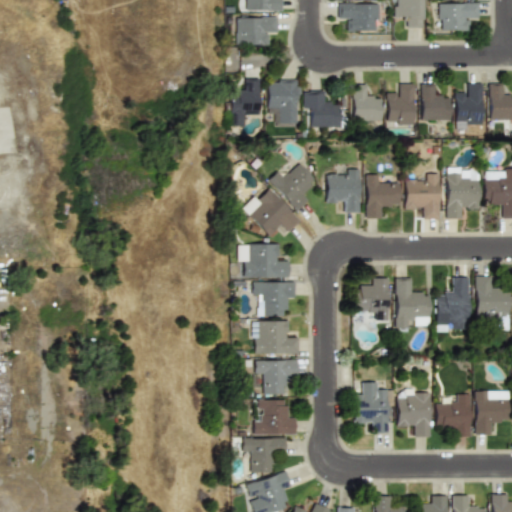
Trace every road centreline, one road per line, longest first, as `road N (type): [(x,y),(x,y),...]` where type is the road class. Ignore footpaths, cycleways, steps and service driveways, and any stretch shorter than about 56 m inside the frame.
road 1 (residential): [(511,460),(329,460),(332,250)]
road 2 (residential): [(307,0),(310,39),(325,53),(511,54)]
road 3 (residential): [(332,250),(511,248)]
